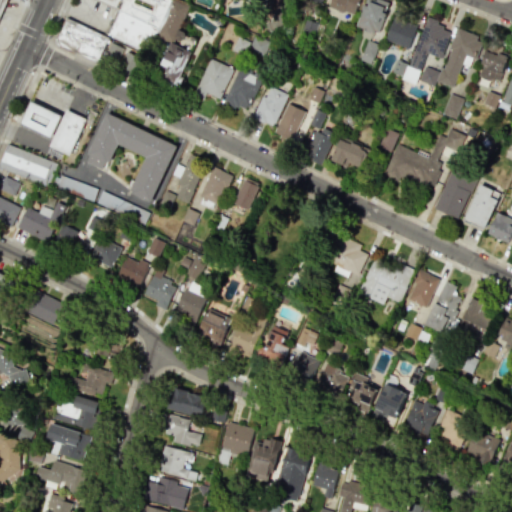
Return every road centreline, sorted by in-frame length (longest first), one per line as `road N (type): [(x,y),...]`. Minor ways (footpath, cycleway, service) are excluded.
road 1 (residential): [(0,247),(97,297),(179,360),(511,510)]
road 2 (residential): [(25,47),(511,275)]
road 3 (residential): [(154,341),(110,511)]
